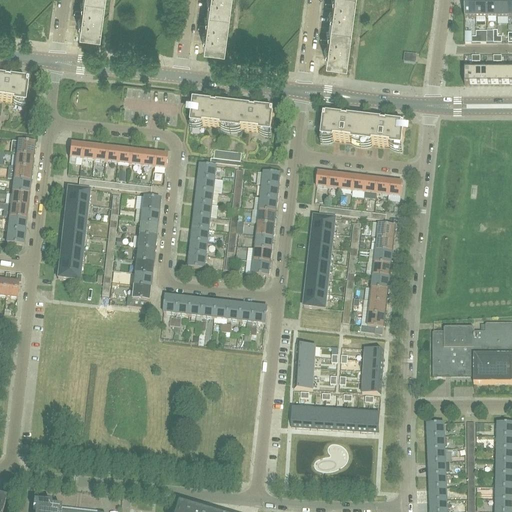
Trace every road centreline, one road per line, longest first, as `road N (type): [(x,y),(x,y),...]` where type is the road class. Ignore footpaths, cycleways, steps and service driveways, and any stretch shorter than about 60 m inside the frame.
road 1 (residential): [(279,298),(166,282),(176,150),(169,136),(49,122)]
road 2 (residential): [(256,501),(9,474)]
road 3 (residential): [(405,402),(422,172)]
road 4 (residential): [(9,474),(32,266)]
road 5 (residential): [(256,501),(279,298)]
road 6 (residential): [(406,508),(256,501)]
road 7 (residential): [(32,266),(49,122)]
road 8 (residential): [(279,298),(294,157)]
road 9 (tertiary): [(431,103),(302,91)]
road 10 (residential): [(422,172),(294,157)]
road 11 (tertiary): [(180,77),(56,63)]
road 12 (tertiary): [(302,91),(180,77)]
